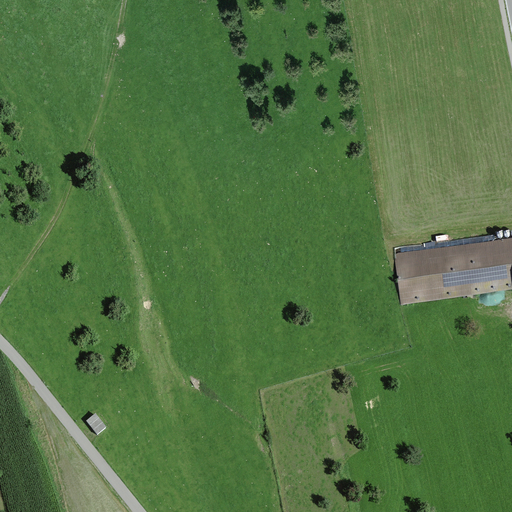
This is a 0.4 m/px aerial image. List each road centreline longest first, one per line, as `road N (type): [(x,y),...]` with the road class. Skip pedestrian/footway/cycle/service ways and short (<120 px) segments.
road 1 (track): [(0,299),(62,206),(110,74),(124,0)]
road 2 (unclassified): [(139,511),(0,340)]
